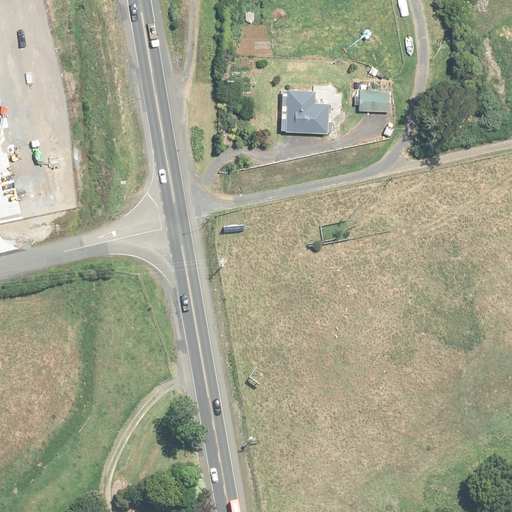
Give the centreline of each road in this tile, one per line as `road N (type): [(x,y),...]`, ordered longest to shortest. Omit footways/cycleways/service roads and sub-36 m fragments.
road 1 (trunk): [(227,511),(176,224)]
road 2 (trunk): [(176,224),(138,0)]
road 3 (residential): [(176,224),(0,266)]
